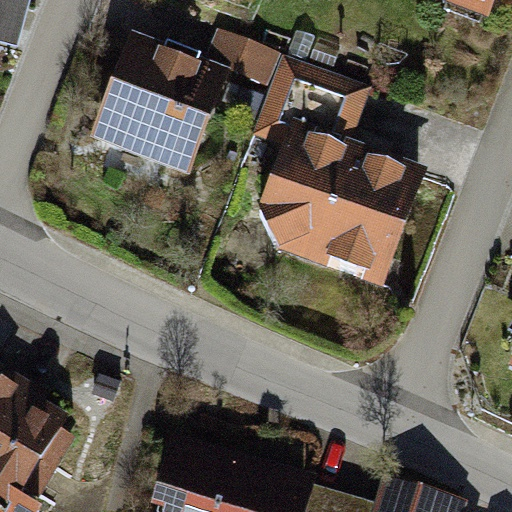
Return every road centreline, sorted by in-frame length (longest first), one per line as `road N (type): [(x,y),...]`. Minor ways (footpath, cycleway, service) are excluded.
road 1 (residential): [(0,255),(393,431)]
road 2 (residential): [(393,431),(511,136)]
road 3 (residential): [(0,191),(74,0)]
road 4 (track): [(161,330),(119,511)]
road 5 (residential): [(393,431),(511,486)]
